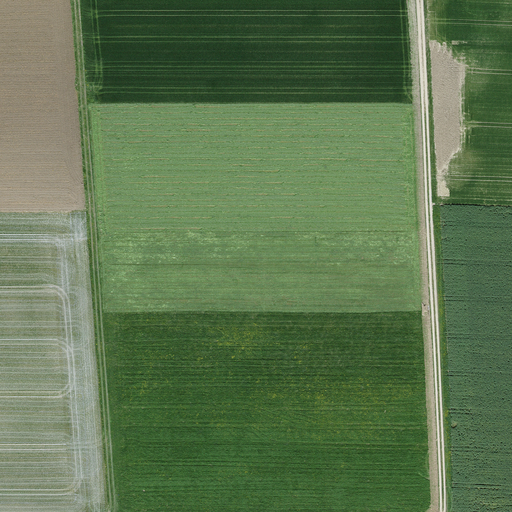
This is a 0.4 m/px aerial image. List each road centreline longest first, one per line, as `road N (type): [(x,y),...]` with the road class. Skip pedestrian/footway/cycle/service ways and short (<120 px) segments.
road 1 (track): [(76,0),(113,511)]
road 2 (track): [(419,0),(441,511)]
